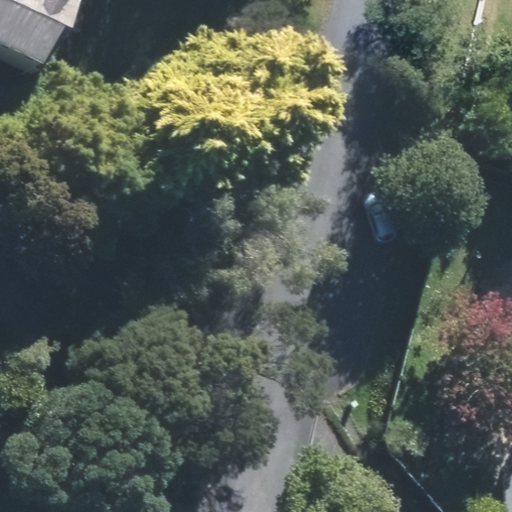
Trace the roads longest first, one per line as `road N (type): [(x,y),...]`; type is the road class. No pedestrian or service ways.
road 1 (residential): [(236,511),(349,0)]
road 2 (unknown): [(0,240),(154,511)]
